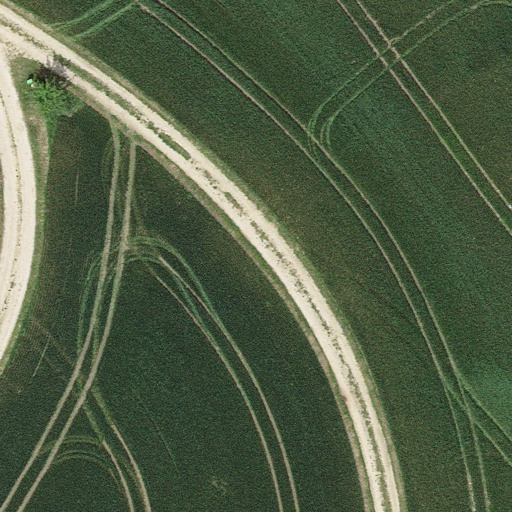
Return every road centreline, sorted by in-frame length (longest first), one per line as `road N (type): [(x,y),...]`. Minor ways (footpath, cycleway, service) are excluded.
road 1 (track): [(386,511),(377,444),(312,299),(180,145),(0,22)]
road 2 (track): [(0,320),(23,228),(12,115),(0,82)]
